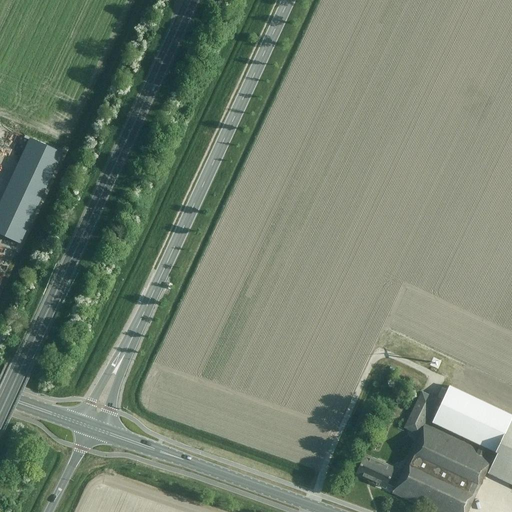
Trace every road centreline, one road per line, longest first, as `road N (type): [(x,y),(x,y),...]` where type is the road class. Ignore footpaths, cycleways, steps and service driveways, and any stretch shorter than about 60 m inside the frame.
road 1 (primary): [(90,429),(288,0)]
road 2 (trunk): [(0,411),(190,0)]
road 3 (primary): [(327,511),(90,429)]
